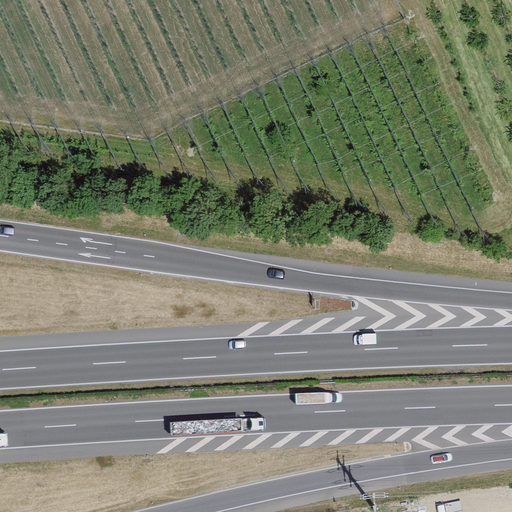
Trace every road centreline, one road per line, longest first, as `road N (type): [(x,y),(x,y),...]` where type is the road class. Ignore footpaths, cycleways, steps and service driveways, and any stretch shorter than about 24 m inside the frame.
road 1 (motorway): [(511,300),(319,283),(0,235)]
road 2 (motorway): [(511,344),(0,370)]
road 3 (motorway): [(0,430),(511,405)]
road 4 (motorway): [(179,511),(511,449)]
